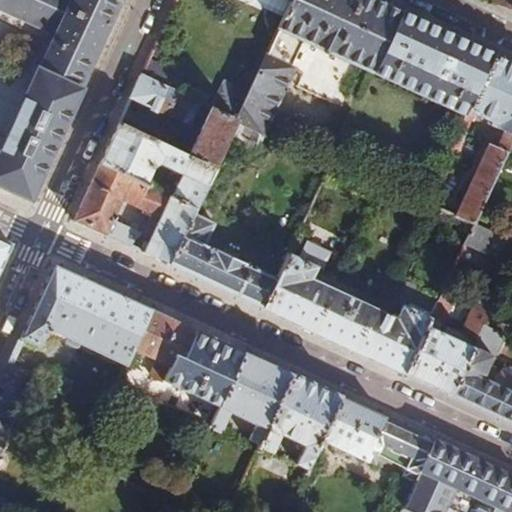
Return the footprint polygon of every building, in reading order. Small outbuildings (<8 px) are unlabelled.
[(0,0),(0,12),(54,37),(0,152),(0,188),(30,202),(124,0),(86,0),(86,2),(79,0),(0,0)] [(371,0),(293,0),(292,4),(276,39),(282,42),(285,37),(377,78),(405,15),(371,0)] [(511,0),(490,0),(490,1),(511,11),(511,0)] [(468,118),(496,57),(405,15),(377,78),(468,118)] [(274,43),(238,123),(237,124),(264,137),(267,138),(296,75),(292,73),(301,55),(274,43)] [(511,64),(496,57),(468,118),(461,134),(468,138),(476,118),(502,129),(494,148),(490,147),(458,219),(474,227),(511,143),(511,64)] [(144,67),(139,77),(174,93),(182,77),(147,60),(144,67)] [(201,121),(206,108),(174,93),(139,77),(129,99),(189,128),(194,117),(201,121)] [(189,158),(216,171),(229,142),(237,124),(238,123),(211,110),(189,158)] [(264,137),(237,124),(229,142),(258,153),(264,137)] [(197,211),(216,171),(189,158),(116,126),(106,148),(99,165),(145,187),(152,170),(160,166),(182,177),(172,200),(197,211)] [(195,217),(197,211),(172,200),(145,187),(99,165),(87,190),(72,222),(128,247),(140,234),(111,220),(120,201),(158,220),(144,255),(172,268),(195,217)] [(195,217),(172,268),(221,290),(262,310),(276,281),(205,248),(214,226),(195,217)] [(511,266),(511,244),(474,227),(465,247),(511,269),(511,266)] [(0,265),(11,241),(0,235),(0,265)] [(379,364),(405,376),(427,330),(432,318),(440,300),(416,289),(418,284),(406,278),(395,304),(402,308),(401,312),(395,308),(392,314),(397,317),(397,319),(313,282),(313,280),(319,281),(330,256),(307,244),(299,261),(288,255),(276,281),(262,310),(303,329),(379,364)] [(133,347),(152,307),(54,262),(38,297),(20,337),(41,346),(50,329),(126,363),(133,347)] [(447,287),(440,300),(432,318),(444,323),(458,292),(447,287)] [(484,329),(493,308),(477,301),(461,336),(477,344),(484,329)] [(209,333),(152,307),(133,347),(160,359),(153,374),(220,405),(245,350),(209,333)] [(473,352),(452,399),(500,420),(511,425),(511,396),(488,385),(494,372),(488,369),(502,338),(484,329),(477,344),(473,352)] [(427,330),(405,376),(428,387),(452,399),(473,352),(427,330)] [(268,360),(245,350),(220,405),(212,422),(223,428),(231,410),(258,422),(252,438),(261,443),(294,372),(268,360)] [(28,372),(8,363),(0,381),(0,511),(3,511),(5,508),(3,500),(0,498),(0,454),(26,398),(19,394),(28,372)] [(324,386),(294,372),(261,443),(260,446),(270,451),(279,432),(305,444),(297,462),(308,468),(322,436),(342,394),(324,386)] [(395,419),(342,394),(322,436),(374,460),(382,444),(409,456),(403,473),(416,479),(435,438),(395,419)] [(83,458),(97,464),(105,445),(92,438),(83,458)] [(511,511),(511,473),(487,462),(435,438),(416,479),(400,511),(442,511),(443,510),(448,511),(511,511)]
